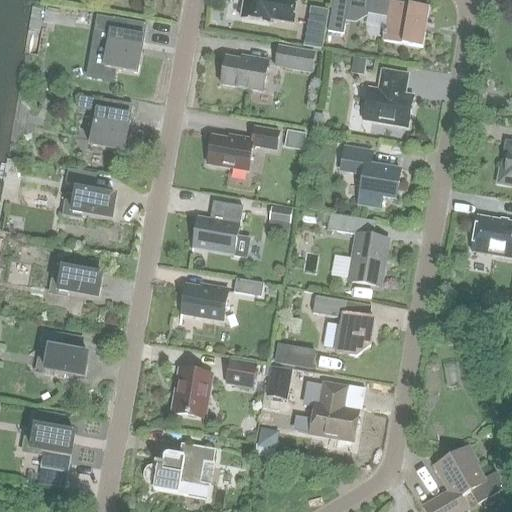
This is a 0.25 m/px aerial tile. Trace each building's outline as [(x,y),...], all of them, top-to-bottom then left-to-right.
[(231,0),(231,1),(245,3),(242,21),(271,26),(272,23),(295,27),(299,1),(294,0),(231,0)] [(331,0),(326,34),(341,37),(347,0),(331,0)] [(372,1),(369,17),(389,20),(384,44),(423,51),(430,11),(372,1)] [(304,49),(322,52),(328,13),(310,11),(304,49)] [(96,33),(87,81),(114,85),(116,73),(139,77),(148,27),(114,21),(114,22),(98,19),(96,33)] [(278,46),(273,68),(311,75),(315,54),(278,46)] [(364,71),(366,59),(354,57),(352,69),(364,71)] [(264,96),(270,64),(243,60),(242,63),(227,61),(222,88),(264,96)] [(408,79),(385,75),(381,95),(370,93),(364,124),(409,132),(415,100),(404,98),(408,79)] [(75,109),(98,113),(92,150),(125,156),(134,108),(77,98),(75,109)] [(325,117),(314,116),(312,128),(323,129),(325,117)] [(278,153),(281,135),(255,130),(253,143),(240,140),(239,144),(213,140),(209,168),(250,175),(254,149),(278,153)] [(306,136),(288,133),(285,150),(304,153),(306,136)] [(499,186),(511,188),(511,146),(509,146),(504,172),(502,172),(499,186)] [(370,169),(372,158),(372,153),(343,148),(339,170),(366,175),(361,205),(381,208),(383,200),(397,203),(402,174),(370,169)] [(66,171),(64,184),(94,189),(96,177),(66,171)] [(75,198),(71,217),(114,224),(118,200),(78,194),(78,198),(75,198)] [(250,240),(240,239),(244,211),(215,206),(212,226),(199,223),(194,249),(247,258),(250,240)] [(271,208),(268,222),(289,226),(292,212),(271,208)] [(318,215),(317,224),(330,226),(328,233),(359,237),(361,221),(318,215)] [(474,255),(511,261),(511,225),(480,220),(474,255)] [(390,243),(358,238),(350,285),(382,290),(390,243)] [(63,271),(58,297),(98,303),(103,278),(63,271)] [(235,281),(233,294),(260,298),(262,286),(235,281)] [(187,289),(183,317),(225,324),(230,293),(214,291),(213,294),(187,289)] [(316,299),(314,314),(345,320),(343,329),(328,327),(324,350),(339,352),(338,356),(359,359),(372,350),(377,324),(371,323),(373,309),(347,305),(316,299)] [(298,338),(301,323),(290,321),(288,337),(298,338)] [(37,373),(47,375),(86,382),(90,358),(62,353),(65,337),(44,334),(41,350),(51,352),(50,355),(41,353),(37,373)] [(316,353),(278,347),(275,366),(313,372),(316,353)] [(230,360),(225,386),(253,392),(258,366),(230,360)] [(292,374),(271,370),(265,400),(286,403),(292,374)] [(181,373),(174,417),(205,422),(213,378),(181,373)] [(361,416),(345,413),(349,391),(325,387),(321,409),(317,408),(312,437),(356,444),(361,416)] [(40,414),(37,429),(36,435),(25,433),(22,452),(45,456),(42,472),(70,477),(77,437),(65,435),(67,419),(40,414)] [(278,439),(260,436),(258,448),(275,451),(278,439)] [(181,459),(172,458),(172,459),(171,459),(171,460),(170,460),(169,460),(168,459),(167,459),(165,463),(165,467),(157,466),(156,466),(153,467),(152,468),(150,469),(150,470),(149,471),(148,473),(148,475),(148,476),(148,478),(148,479),(149,480),(150,482),(151,483),(152,484),(154,485),(156,485),(155,492),(209,502),(211,488),(202,486),(205,465),(215,466),(217,453),(183,447),(181,459)] [(495,476),(485,481),(477,467),(480,466),(470,450),(436,470),(451,495),(425,510),(426,511),(468,511),(462,501),(472,495),(478,506),(504,491),(495,476)]
